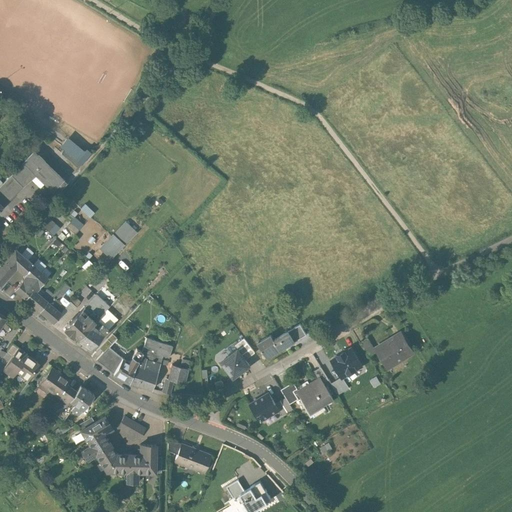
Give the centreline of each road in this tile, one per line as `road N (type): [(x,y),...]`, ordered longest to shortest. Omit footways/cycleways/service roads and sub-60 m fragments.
road 1 (track): [(181,52),(308,105),(437,276)]
road 2 (residential): [(424,284),(222,396),(204,427)]
road 3 (tertiary): [(0,301),(123,392),(204,427)]
road 4 (tertiary): [(204,427),(267,456),(320,511)]
road 5 (track): [(88,164),(181,52)]
